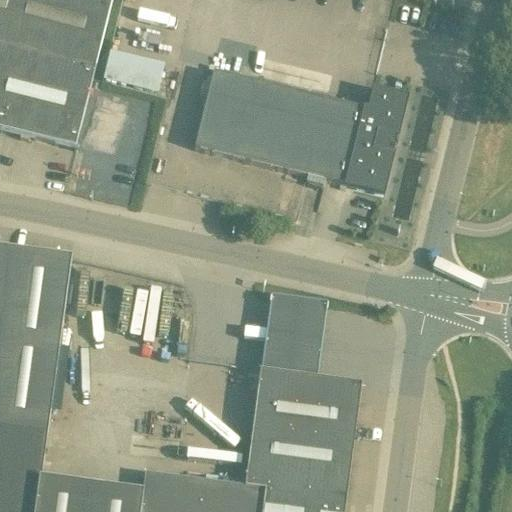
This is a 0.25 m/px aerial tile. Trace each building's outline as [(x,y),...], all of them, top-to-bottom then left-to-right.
[(0,0),(0,132),(75,151),(86,105),(112,0),(0,0)] [(163,96),(169,66),(113,54),(106,84),(163,96)] [(367,114),(212,75),(194,151),(381,198),(400,122),(405,101),(372,93),(367,114)] [(0,511),(137,511),(140,498),(40,485),(51,412),(71,415),(77,362),(58,359),(68,296),(73,263),(0,252),(0,511)] [(140,498),(137,511),(344,511),(360,389),(316,383),(261,375),(259,375),(243,491),(142,477),(140,498)]
